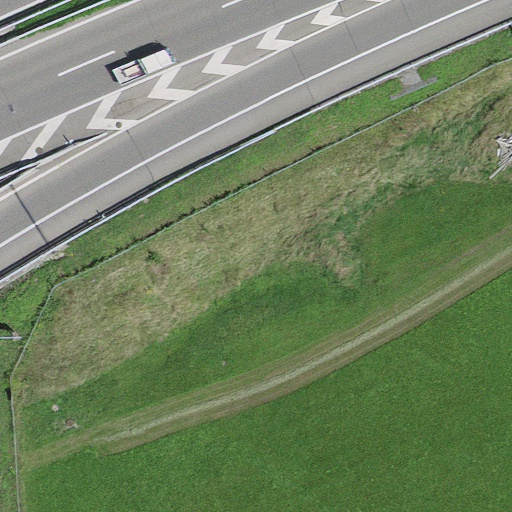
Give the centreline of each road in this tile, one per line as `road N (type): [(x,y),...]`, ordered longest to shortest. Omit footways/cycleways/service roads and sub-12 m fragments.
road 1 (motorway): [(0,231),(261,85),(441,0)]
road 2 (motorway): [(0,104),(247,0)]
